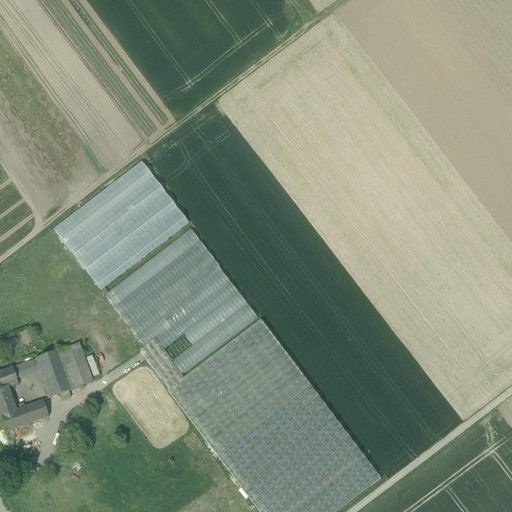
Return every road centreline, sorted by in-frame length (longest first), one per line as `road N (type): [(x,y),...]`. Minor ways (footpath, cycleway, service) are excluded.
road 1 (track): [(343,0),(0,259)]
road 2 (track): [(511,391),(353,511)]
